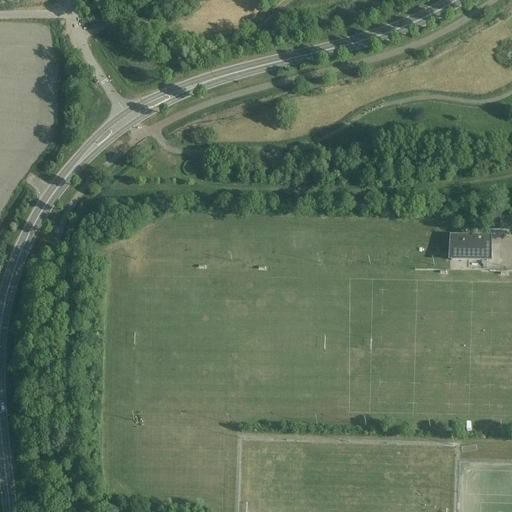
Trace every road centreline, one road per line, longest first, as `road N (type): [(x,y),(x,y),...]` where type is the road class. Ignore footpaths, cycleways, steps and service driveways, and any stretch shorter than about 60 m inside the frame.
road 1 (secondary): [(127,118),(210,82),(407,26),(458,0)]
road 2 (secondary): [(0,322),(39,214),(61,181),(127,118)]
road 3 (residential): [(127,118),(84,51),(71,0)]
